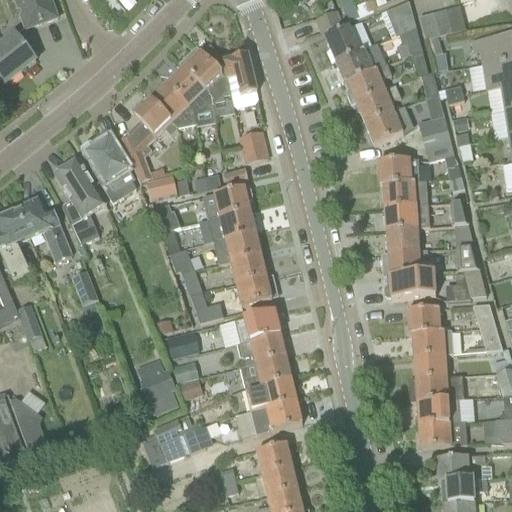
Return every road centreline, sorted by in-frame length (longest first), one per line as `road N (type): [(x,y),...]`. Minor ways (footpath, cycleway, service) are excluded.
road 1 (tertiary): [(377,511),(301,176),(247,0)]
road 2 (unclassified): [(0,157),(122,68)]
